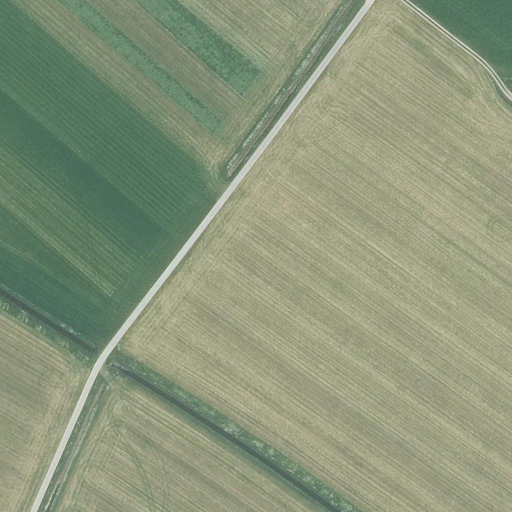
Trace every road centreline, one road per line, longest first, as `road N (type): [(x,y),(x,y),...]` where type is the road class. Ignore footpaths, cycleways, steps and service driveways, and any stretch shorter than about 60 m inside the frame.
road 1 (track): [(33,511),(102,356),(370,0)]
road 2 (track): [(511,98),(482,61),(403,0)]
